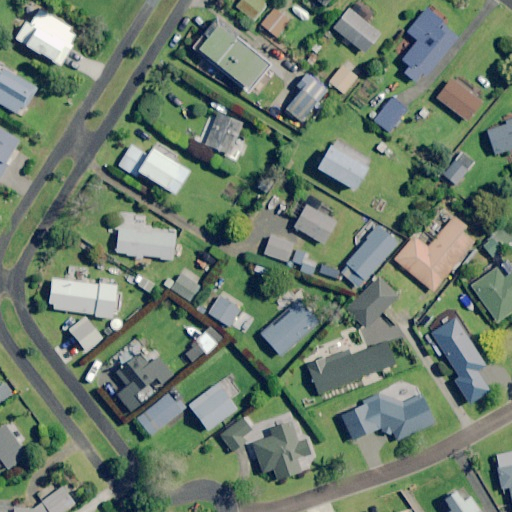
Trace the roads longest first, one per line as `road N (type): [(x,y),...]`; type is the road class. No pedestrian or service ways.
road 1 (residential): [(186,0),(24,253),(16,294),(32,332),(148,486),(164,498),(218,496),(226,511)]
road 2 (residential): [(0,244),(151,0)]
road 3 (residential): [(264,511),(427,456),(511,410)]
road 4 (residential): [(134,511),(0,329)]
